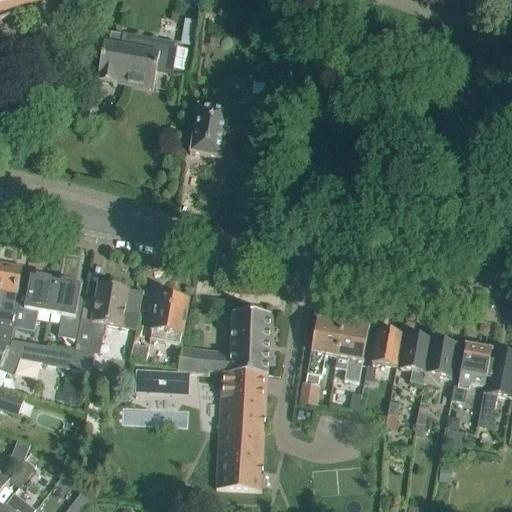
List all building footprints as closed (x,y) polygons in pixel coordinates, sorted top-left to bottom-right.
[(43,0),(0,0),(0,21),(28,13),(26,7),(44,1),(43,0)] [(156,74),(171,77),(172,77),(173,71),(186,73),(190,51),(177,49),(177,48),(160,45),(161,42),(110,34),(108,41),(105,40),(98,83),(153,93),(156,74)] [(285,87),(265,84),(261,113),(218,106),(217,111),(198,108),(190,157),(221,162),(227,127),(278,136),(278,140),(280,140),(281,135),(279,135),(282,117),(279,117),(285,87)] [(262,169),(259,199),(276,201),(280,171),(262,169)] [(15,329),(22,293),(18,292),(22,272),(0,267),(0,292),(4,293),(0,312),(0,346),(6,349),(9,349),(11,347),(14,329),(15,329)] [(50,316),(56,282),(39,279),(38,284),(30,282),(28,294),(22,293),(15,329),(21,330),(21,331),(35,334),(39,314),(50,316)] [(73,285),(56,282),(50,316),(61,318),(57,338),(72,341),(70,353),(76,354),(81,322),(76,321),(81,291),(72,290),(73,285)] [(99,286),(96,303),(85,301),(81,322),(76,354),(100,358),(105,327),(136,333),(143,294),(99,286)] [(150,308),(148,315),(155,316),(150,343),(181,348),(189,302),(158,297),(156,309),(150,308)] [(233,315),(231,356),(197,353),(181,351),(179,372),(197,375),(209,377),(209,374),(224,376),(267,378),(270,318),(233,315)] [(337,360),(343,326),(317,322),(307,377),(321,379),(325,358),(337,360)] [(369,331),(343,326),(337,360),(348,362),(344,384),(359,386),(365,350),(369,331)] [(378,332),(375,352),(372,365),(396,370),(403,337),(378,332)] [(424,388),(432,342),(406,338),(400,372),(411,374),(409,385),(424,388)] [(458,347),(432,342),(424,388),(437,390),(439,380),(451,382),(458,347)] [(13,344),(11,347),(9,349),(6,349),(0,346),(0,373),(15,379),(20,364),(91,376),(94,358),(13,344)] [(150,350),(134,347),(131,361),(147,364),(150,350)] [(487,391),(493,353),(466,348),(458,390),(454,389),(451,402),(468,405),(471,388),(485,390),(487,391)] [(511,356),(493,353),(487,391),(485,390),(478,430),(491,432),(498,399),(511,401),(511,356)] [(365,383),(374,385),(376,370),(368,369),(365,383)] [(136,372),(135,392),(187,395),(188,375),(136,372)] [(264,446),(267,378),(224,376),(219,444),(264,446)] [(316,409),(319,388),(303,386),(300,406),(316,409)] [(0,412),(18,419),(25,401),(16,398),(0,391),(0,412)] [(401,408),(391,406),(388,419),(398,420),(401,408)] [(430,412),(420,411),(415,440),(424,442),(427,430),(430,412)] [(446,444),(459,447),(461,437),(448,434),(446,444)] [(169,469),(205,474),(209,450),(172,444),(169,469)] [(261,511),(264,446),(219,444),(216,508),(261,511)] [(20,491),(41,463),(31,456),(25,464),(24,463),(9,483),(20,491)] [(439,469),(437,483),(449,485),(451,470),(439,469)] [(0,476),(0,494),(11,481),(0,476)] [(85,511),(92,504),(82,496),(70,511),(85,511)] [(34,511),(14,497),(1,511),(34,511)]
